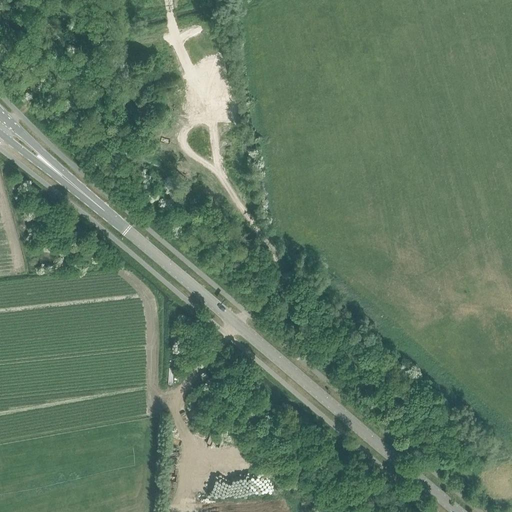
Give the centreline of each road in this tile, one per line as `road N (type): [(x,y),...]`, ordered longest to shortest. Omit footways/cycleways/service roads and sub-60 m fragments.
road 1 (tertiary): [(36,156),(457,511)]
road 2 (track): [(194,121),(214,126),(219,174),(279,264),(254,304)]
road 3 (unknown): [(364,511),(252,390),(205,360)]
road 4 (track): [(168,0),(194,121),(180,148),(187,159),(215,163)]
road 5 (track): [(174,511),(192,458),(176,403),(220,342)]
road 6 (track): [(0,8),(11,58),(34,89),(0,135)]
